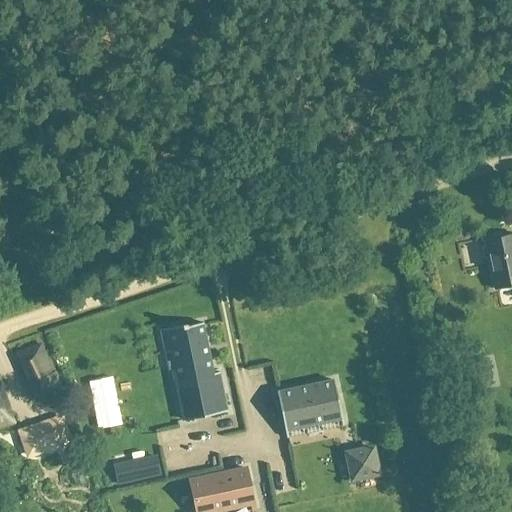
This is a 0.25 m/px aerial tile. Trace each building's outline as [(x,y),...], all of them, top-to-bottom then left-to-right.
[(488,240),(484,242),(485,246),(481,250),(483,259),(488,262),(494,290),(511,286),(511,235),(503,238),(499,235),(490,237),(488,240)] [(185,421),(228,412),(219,373),(213,374),(209,354),(206,354),(204,347),(207,347),(202,323),(187,327),(186,325),(160,330),(165,354),(177,351),(181,367),(174,368),(185,421)] [(16,354),(36,405),(63,393),(50,358),(46,359),(41,345),(16,354)] [(490,388),(484,358),(468,362),(474,392),(490,388)] [(334,381),(277,393),(286,439),(288,438),(286,431),(328,422),(340,420),(342,427),(343,427),(342,419),(334,381)] [(0,427),(13,423),(0,384),(0,427)] [(372,449),(359,452),(347,454),(351,474),(352,480),(378,475),(372,449)] [(151,458),(138,461),(142,479),(155,476),(151,458)] [(246,469),(190,481),(196,511),(217,511),(253,504),(254,510),(252,510),(252,511),(255,510),(246,469)]
